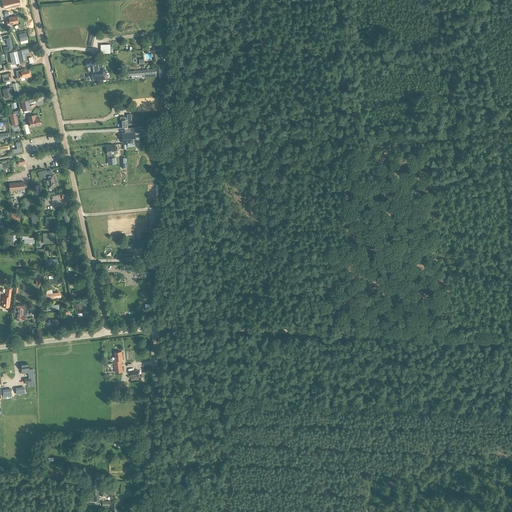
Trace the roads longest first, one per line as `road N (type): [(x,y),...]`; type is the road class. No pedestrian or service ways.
road 1 (track): [(294,330),(276,161),(355,149),(345,131),(261,133),(221,108),(219,90),(257,0)]
road 2 (track): [(511,338),(159,329)]
road 3 (track): [(332,331),(349,406),(222,399),(227,326)]
road 4 (track): [(289,244),(511,244)]
road 5 (track): [(155,330),(147,439),(191,493),(193,511)]
road 6 (track): [(430,0),(441,20),(449,96),(468,132),(511,125)]
road 7 (unclassified): [(106,333),(67,155)]
road 8 (track): [(497,127),(511,293)]
road 9 (track): [(349,406),(511,412)]
